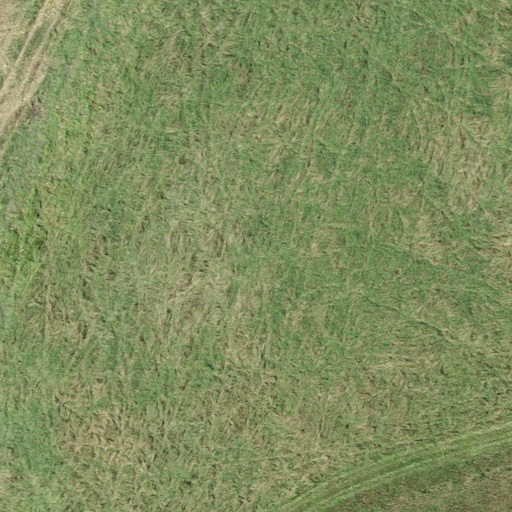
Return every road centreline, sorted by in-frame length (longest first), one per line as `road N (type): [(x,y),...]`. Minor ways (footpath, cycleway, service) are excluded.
road 1 (track): [(334,511),(423,465),(511,443)]
road 2 (track): [(0,124),(60,0)]
